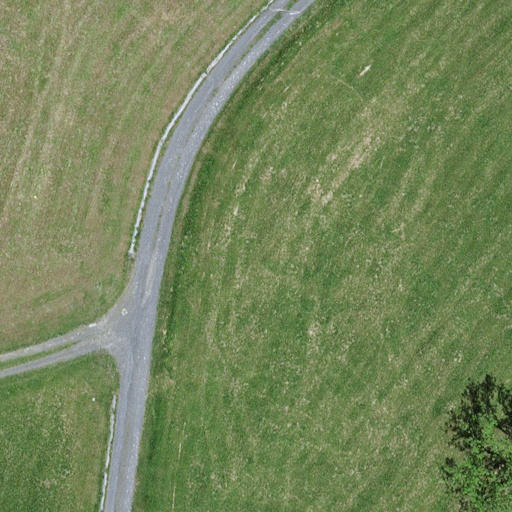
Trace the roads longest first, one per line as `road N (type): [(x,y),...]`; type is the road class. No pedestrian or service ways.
road 1 (track): [(310,0),(265,43),(186,144),(149,313)]
road 2 (track): [(149,313),(124,511)]
road 3 (track): [(0,361),(67,347),(149,313)]
